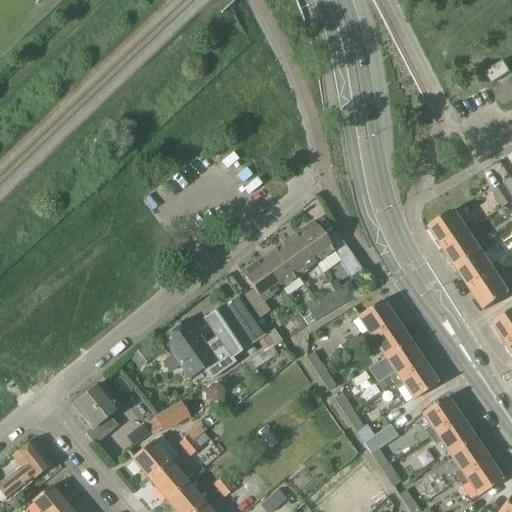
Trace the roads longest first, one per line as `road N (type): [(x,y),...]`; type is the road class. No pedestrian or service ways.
road 1 (residential): [(35,407),(312,186)]
road 2 (secondary): [(511,417),(384,220)]
road 3 (secondary): [(320,0),(365,178),(384,220)]
road 4 (secondary): [(384,220),(343,0)]
road 5 (residential): [(123,511),(35,407)]
